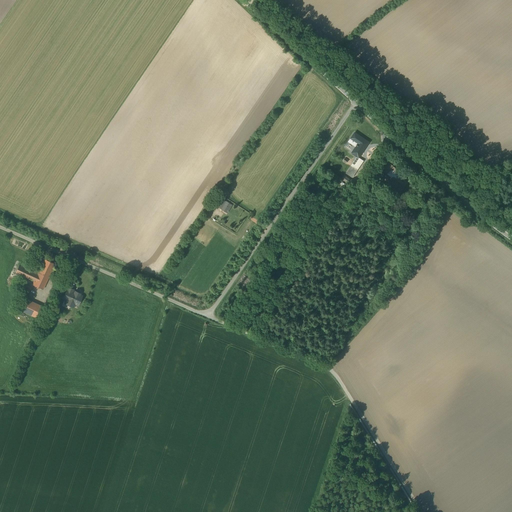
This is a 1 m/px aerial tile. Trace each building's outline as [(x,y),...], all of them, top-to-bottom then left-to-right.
[(357,145),(357,146),(352,153),(357,156),(359,157),(362,151),(368,142),(360,137),(355,133),(351,139),(352,138),(359,143),(357,145),(356,144),(356,145),(357,145)] [(351,139),(349,141),(357,146),(357,145),(356,145),(356,144),(357,145),(359,143),(352,138),(351,139)] [(359,157),(357,156),(351,166),(358,170),(364,161),(359,157)] [(410,181),(388,162),(386,164),(382,160),(377,167),(381,171),(383,170),(392,178),(385,187),(397,197),(404,188),(410,181)] [(353,181),(344,175),(342,179),(351,185),(353,181)] [(232,205),(226,201),(221,209),(227,212),(232,205)] [(42,291),(54,264),(43,259),(37,273),(18,265),(14,274),(33,282),(31,285),(42,291)] [(32,287),(21,282),(19,287),(30,292),(32,287)] [(83,294),(67,287),(61,299),(65,301),(63,304),(71,308),(73,304),(78,306),(83,294)] [(44,307),(25,298),(19,310),(39,318),(44,307)]
